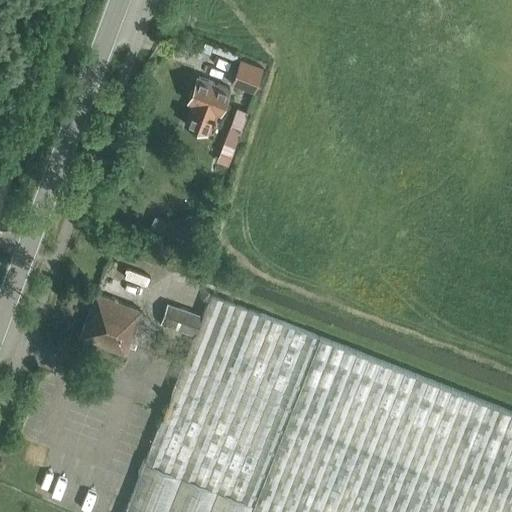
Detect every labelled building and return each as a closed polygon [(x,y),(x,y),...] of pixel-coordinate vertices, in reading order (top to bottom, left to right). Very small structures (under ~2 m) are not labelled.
[(200,56),(202,51),(204,45),(184,38),(180,49),(200,56)] [(210,54),(212,51),(213,45),(205,42),(204,45),(202,51),(210,54)] [(240,60),(232,83),(255,92),(264,68),(240,60)] [(186,122),(185,124),(207,132),(212,121),(214,121),(215,118),(213,117),(215,112),(220,114),(230,88),(198,76),(188,101),(193,103),(186,122)] [(230,127),(224,143),(236,147),(242,131),(243,129),(249,111),(238,107),(230,127)] [(190,230),(168,221),(163,233),(185,242),(190,230)] [(141,310),(96,293),(79,338),(125,355),(141,310)] [(196,335),(126,511),(511,511),(511,411),(211,294),(203,315),(168,303),(161,324),(196,335)] [(92,507),(103,481),(61,463),(50,489),(92,507)]
